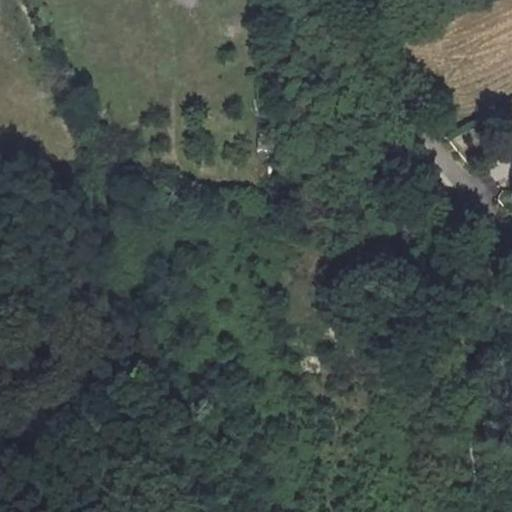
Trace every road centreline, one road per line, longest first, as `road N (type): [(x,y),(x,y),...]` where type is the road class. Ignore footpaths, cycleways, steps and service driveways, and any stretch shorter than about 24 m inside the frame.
road 1 (track): [(0,205),(79,196),(269,236),(340,260),(380,255),(466,185)]
road 2 (residential): [(315,0),(511,238)]
